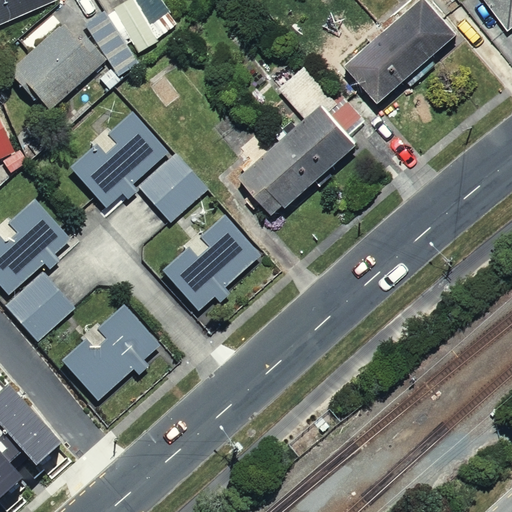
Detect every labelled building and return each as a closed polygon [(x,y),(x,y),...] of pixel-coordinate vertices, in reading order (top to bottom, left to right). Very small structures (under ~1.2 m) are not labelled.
[(0,0),(0,22),(49,3),(47,0),(0,0)] [(127,0),(114,10),(138,53),(159,41),(157,38),(178,23),(161,0),(127,0)] [(453,29),(426,0),(403,0),(337,61),(374,102),(453,29)] [(511,0),(475,0),(496,31),(511,19),(511,0)] [(105,12),(86,26),(118,76),(137,64),(105,12)] [(75,36),(64,23),(8,70),(34,100),(39,95),(51,109),(107,60),(82,30),(75,36)] [(302,63),(273,86),(298,117),(229,173),(263,216),(356,141),(347,130),(362,117),(341,91),(331,99),(302,63)] [(120,79),(111,69),(100,79),(110,89),(120,79)] [(139,190),(134,184),(170,152),(134,111),(71,167),(106,207),(123,192),(129,199),(139,190)] [(0,159),(15,152),(0,120),(0,159)] [(20,150),(3,161),(10,172),(27,161),(20,150)] [(171,223),(208,189),(175,154),(138,186),(171,223)] [(0,229),(0,285),(9,295),(45,263),(50,269),(60,260),(54,254),(72,238),(35,197),(0,229)] [(260,255),(225,216),(163,272),(199,311),(215,297),(220,303),(230,294),(224,288),(260,255)] [(43,271),(5,305),(38,342),(77,308),(43,271)] [(161,345),(125,305),(64,360),(99,399),(133,368),(139,374),(150,364),(146,359),(161,345)] [(0,498),(25,477),(12,463),(23,453),(37,468),(65,443),(9,381),(0,388),(0,498)]
